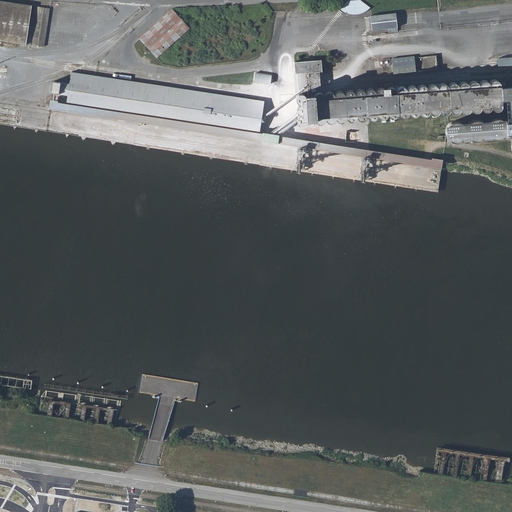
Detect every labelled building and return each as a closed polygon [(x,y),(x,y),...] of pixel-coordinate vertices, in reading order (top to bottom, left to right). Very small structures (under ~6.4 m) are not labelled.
[(339,10),(343,13),(348,3),(361,2),(367,11),(371,8),(360,0),(357,0),(348,1),(339,10)] [(0,1),(0,40),(26,45),(26,44),(44,47),(50,9),(34,6),(33,14),(37,14),(35,27),(29,26),(32,6),(0,1)] [(348,3),(343,13),(345,14),(348,14),(350,15),(353,15),(355,15),(358,15),(360,14),(362,13),(365,12),(367,11),(361,2),(348,3)] [(140,38),(156,58),(189,29),(176,14),(172,10),(140,38)] [(398,27),(396,13),(370,16),(372,30),(388,28),(398,27)] [(392,59),(394,74),(416,71),(414,56),(392,59)] [(511,57),(498,58),(498,66),(511,64),(511,57)] [(295,62),(295,73),(315,72),(323,71),(322,60),(295,62)] [(256,69),(254,80),(271,83),(273,71),(256,69)] [(65,107),(258,139),(263,105),(71,72),(69,84),(52,81),(51,92),(67,95),(65,107)] [(294,74),(296,97),(297,95),(298,95),(298,94),(300,94),(301,93),(303,94),(304,94),(306,95),(306,97),(314,96),(315,94),(316,93),(317,93),(315,72),(295,73),(294,74)] [(321,92),(319,92),(318,92),(317,93),(316,93),(315,94),(314,96),(306,97),(306,95),(304,94),(303,94),(301,93),(300,94),(298,94),(298,95),(297,95),(296,97),(296,99),(296,100),(297,102),(298,103),(300,103),(300,104),(299,104),(299,105),(298,106),(297,107),(297,108),(297,109),(297,110),(297,111),(298,112),(299,113),(300,113),(301,114),(300,115),(299,116),(298,117),(298,118),(298,119),(298,121),(299,122),(300,123),(301,124),(303,124),(305,124),(306,123),(307,122),(308,121),(308,120),(316,120),(317,120),(317,121),(318,122),(319,122),(320,123),(321,123),(322,123),(323,122),(324,122),(325,121),(325,120),(326,120),(326,119),(327,119),(327,120),(328,121),(329,121),(330,122),(331,122),(332,122),(333,122),(334,121),(335,120),(336,119),(336,118),(337,118),(337,119),(338,120),(339,121),(340,121),(342,121),(343,121),(344,121),(345,120),(346,119),(346,118),(346,117),(347,117),(347,118),(348,119),(349,120),(350,120),(352,121),(353,120),(354,120),(355,120),(356,119),(356,118),(357,117),(358,118),(359,119),(360,119),(361,120),(362,120),(363,120),(364,119),(365,119),(366,118),(367,117),(367,116),(368,116),(368,117),(369,118),(370,118),(371,119),(373,119),(374,119),(375,118),(376,118),(376,117),(377,116),(378,115),(378,116),(379,117),(380,117),(381,118),(382,118),(383,118),(385,118),(386,117),(387,117),(387,116),(388,114),(389,115),(390,116),(390,117),(392,117),(393,118),(395,117),(396,117),(397,116),(397,115),(398,114),(399,114),(399,115),(400,115),(401,116),(402,117),(403,117),(404,117),(405,116),(406,116),(407,115),(408,114),(409,113),(409,114),(410,114),(410,115),(411,115),(412,116),(414,116),(415,116),(416,116),(417,115),(418,114),(418,113),(419,112),(419,113),(420,113),(420,114),(421,114),(422,115),(423,115),(424,115),(425,115),(426,115),(427,114),(428,113),(429,112),(429,111),(430,111),(430,112),(431,113),(432,114),(433,114),(435,115),(436,114),(437,114),(438,113),(439,112),(439,111),(440,111),(440,112),(441,112),(442,113),(443,114),(444,114),(445,114),(446,114),(447,113),(448,113),(449,112),(449,111),(450,110),(451,110),(451,111),(452,112),(453,113),(454,113),(455,113),(456,113),(457,113),(458,112),(459,112),(459,111),(460,110),(460,109),(461,109),(461,110),(462,111),(463,112),(464,112),(465,112),(466,112),(467,112),(468,111),(469,111),(470,110),(470,109),(471,108),(471,109),(472,109),(472,110),(473,111),(474,111),(475,112),(476,111),(477,111),(478,111),(479,110),(480,110),(480,109),(481,108),(482,108),(483,109),(484,110),(484,111),(485,111),(486,111),(488,111),(489,110),(490,109),(490,108),(491,108),(491,107),(492,107),(492,108),(493,109),(494,110),(496,110),(497,110),(498,110),(499,109),(500,108),(501,107),(501,106),(502,105),(501,104),(501,102),(500,101),(499,101),(499,100),(498,100),(498,99),(499,99),(500,98),(500,97),(501,96),(501,95),(501,94),(501,93),(500,92),(499,91),(498,90),(497,90),(497,89),(498,88),(499,88),(500,87),(500,85),(500,83),(499,81),(498,80),(496,79),(495,79),(494,79),(492,80),(491,81),(490,82),(490,83),(489,83),(489,82),(488,81),(487,80),(486,80),(485,80),(484,80),(483,80),(482,81),(481,81),(480,82),(480,83),(479,84),(479,83),(478,82),(477,82),(476,81),(475,81),(474,81),(473,81),(471,82),(470,83),(469,84),(469,85),(468,84),(468,83),(467,83),(466,82),(465,82),(464,81),(463,82),(462,82),(461,83),(460,83),(459,85),(458,85),(458,84),(457,83),(456,83),(454,82),(453,82),(452,83),(451,83),(450,84),(449,85),(449,86),(448,86),(448,85),(447,85),(446,84),(445,83),(443,83),(442,83),(441,83),(440,84),(439,85),(438,86),(438,87),(437,86),(436,85),(435,84),(434,84),(432,84),(430,85),(429,86),(428,87),(428,88),(427,87),(426,86),(425,85),(423,84),(422,84),(421,85),(419,86),(418,87),(418,88),(417,88),(416,87),(415,86),(412,85),(411,85),(410,86),(409,87),(408,88),(407,89),(406,88),(405,87),(403,86),(402,86),(401,86),(400,87),(398,87),(398,89),(397,90),(396,90),(396,89),(395,88),(394,87),(393,87),(391,87),(389,87),(388,88),(387,89),(387,91),(386,91),(386,90),(385,89),(384,88),(382,88),(380,87),(379,88),(378,89),(377,89),(377,90),(376,91),(375,90),(374,89),(373,89),(373,88),(372,88),(370,88),(369,89),(368,89),(367,90),(366,91),(366,92),(365,92),(365,91),(364,90),(362,89),(361,89),(360,89),(359,89),(358,90),(357,91),(356,92),(356,93),(355,93),(355,92),(354,91),(353,90),(352,90),(350,90),(349,90),(348,90),(347,91),(346,91),(346,92),(345,94),(344,93),(344,92),(343,92),(342,91),(341,91),(340,91),(339,91),(338,91),(337,91),(337,92),(336,93),(335,93),(335,94),(334,94),(334,93),(333,92),(331,92),(330,91),(329,91),(328,92),(327,92),(326,93),(325,93),(325,94),(325,95),(324,95),(324,94),(323,94),(323,93),(322,93),(321,92)] [(377,81),(377,89),(378,89),(379,88),(380,87),(382,88),(384,88),(385,89),(386,90),(386,91),(387,91),(387,89),(388,88),(389,87),(391,87),(393,87),(394,87),(395,88),(394,80),(377,81)] [(446,128),(446,131),(446,134),(447,137),(450,140),(453,141),(456,141),(459,141),(462,140),(464,137),(466,134),(466,133),(467,133),(468,135),(470,137),(472,139),(475,140),(478,140),(481,139),(483,137),(485,135),(486,132),(487,131),(489,134),(490,136),(493,137),(496,138),(497,138),(499,138),(501,137),(504,136),(506,133),(507,131),(508,128),(507,125),(507,124),(506,122),(504,120),(501,119),(499,118),(496,118),(493,119),(490,120),(488,122),(487,125),(487,126),(486,126),(485,124),(483,122),(481,120),(478,119),(475,119),(472,120),(470,122),(468,124),(467,127),(466,128),(464,125),(462,123),(459,121),(456,121),(453,121),(450,123),(447,125),(446,128)] [(442,167),(443,160),(387,152),(386,159),(442,167)]
